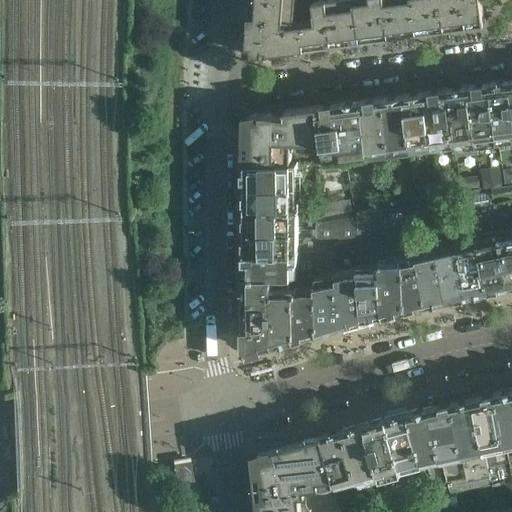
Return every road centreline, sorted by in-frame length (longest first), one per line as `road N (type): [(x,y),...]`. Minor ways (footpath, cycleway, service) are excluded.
road 1 (residential): [(221,405),(220,87)]
road 2 (residential): [(221,405),(511,332)]
road 3 (residential): [(220,87),(511,50)]
road 4 (unclassified): [(221,405),(0,432)]
